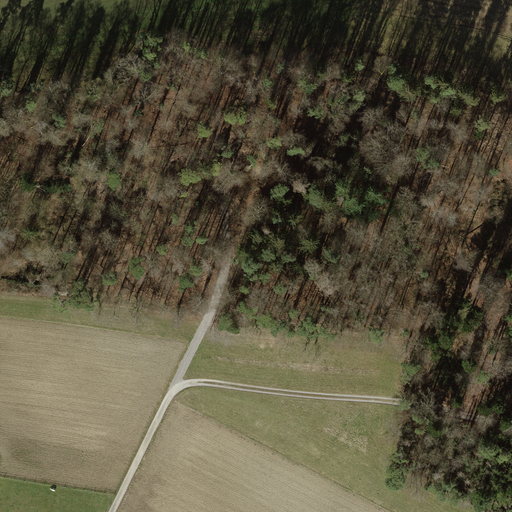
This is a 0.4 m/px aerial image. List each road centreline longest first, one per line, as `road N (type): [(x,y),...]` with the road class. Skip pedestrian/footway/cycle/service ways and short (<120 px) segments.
road 1 (track): [(116,511),(184,386),(365,394),(511,427)]
road 2 (track): [(184,386),(225,267),(223,164)]
